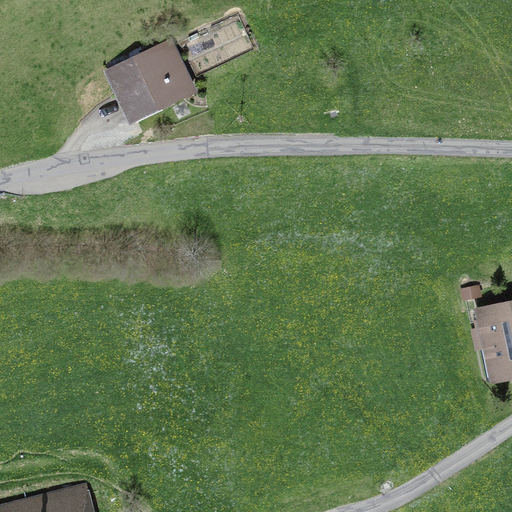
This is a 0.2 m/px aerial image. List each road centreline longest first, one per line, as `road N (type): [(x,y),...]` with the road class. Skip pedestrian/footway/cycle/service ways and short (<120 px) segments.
road 1 (track): [(511,148),(228,146),(0,180)]
road 2 (track): [(362,511),(511,427)]
